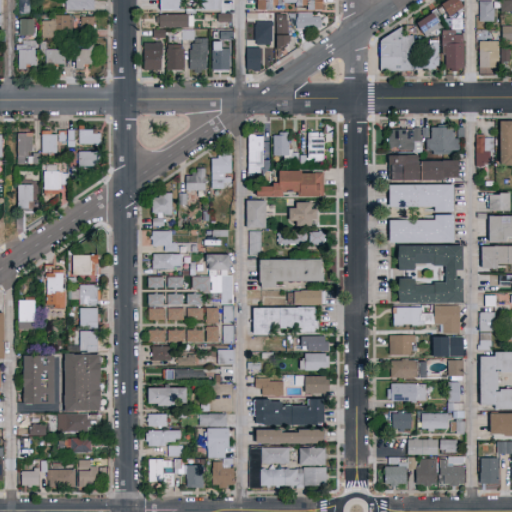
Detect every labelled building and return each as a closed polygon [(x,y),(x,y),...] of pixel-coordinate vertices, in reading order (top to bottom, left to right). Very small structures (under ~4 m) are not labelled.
[(91,0),(63,0),(63,10),(91,10),(91,0)] [(216,0),(154,0),(155,10),(176,10),(175,0),(201,0),(202,10),(216,10),(216,0)] [(318,10),(317,0),(251,0),(252,10),(267,10),(267,4),(300,4),(301,10),(318,10)] [(443,17),(459,7),(454,0),(441,0),(436,4),(443,17)] [(477,21),(493,20),(492,0),(476,1),(477,21)] [(511,0),(497,0),(498,11),(511,10),(511,0)] [(294,13),(294,28),(319,27),(318,12),(294,13)] [(287,45),(286,13),(273,13),(274,36),(271,36),(271,45),(287,45)] [(156,27),(187,26),(187,14),(155,14),(156,27)] [(41,20),(40,36),(69,36),(69,31),(93,31),(93,15),(53,15),(53,20),(41,20)] [(416,34),(433,30),(430,15),(413,19),(416,34)] [(31,18),(16,18),(16,34),(32,34),(31,18)] [(461,34),(452,34),(452,29),(460,28),(460,18),(450,19),(450,29),(440,30),(440,68),(462,68),(461,34)] [(252,21),(252,44),(271,43),(270,21),(252,21)] [(499,39),(511,39),(511,25),(499,25),(499,39)] [(406,26),(407,35),(418,35),(419,70),(382,69),(384,42),(406,26)] [(180,39),(191,39),(191,29),(180,30),(180,39)] [(217,39),(232,39),(232,30),(217,30),(217,39)] [(204,70),(204,39),(187,39),(188,70),(204,70)] [(210,69),(227,69),(228,48),(218,47),(219,40),(211,40),(210,69)] [(497,40),(476,41),(476,67),(497,67),(497,40)] [(87,48),(74,48),(74,66),(94,65),(93,41),(87,41),(87,48)] [(411,68),(435,69),(436,42),(419,41),(419,60),(411,59),(411,68)] [(141,69),(159,69),(158,42),(140,43),(141,69)] [(163,70),(181,70),(181,44),(164,44),(163,70)] [(244,69),(258,69),(259,47),(244,47),(244,69)] [(35,64),(35,48),(15,48),(16,69),(24,69),(24,64),(35,64)] [(508,48),(499,48),(499,61),(508,61),(508,48)] [(511,151),(510,151),(510,119),(494,119),(495,163),(511,162),(511,151)] [(454,151),(453,125),(419,126),(420,139),(420,152),(454,151)] [(419,139),(418,127),(384,128),(385,147),(411,147),(411,140),(419,139)] [(77,128),(58,128),(58,144),(77,144),(77,128)] [(76,145),(76,146),(67,146),(67,129),(101,129),(101,145),(76,145)] [(57,153),(42,153),(42,130),(57,130),(57,153)] [(271,154),(287,153),(287,131),(271,132),(271,154)] [(331,147),(330,131),(305,131),(305,160),(322,160),(322,148),(331,147)] [(17,156),(17,133),(32,133),(32,156),(17,156)] [(244,134),(245,166),(261,165),(260,133),(244,134)] [(473,164),(490,165),(490,135),(474,135),(473,164)] [(98,166),(78,166),(78,151),(98,151),(98,166)] [(221,187),(221,181),(228,181),(228,173),(228,153),(207,153),(208,187),(221,187)] [(414,159),(414,153),(391,153),(391,162),(386,162),(386,178),(456,178),(456,159),(414,159)] [(182,189),(201,189),(202,166),(191,166),(191,174),(182,174),(182,189)] [(322,194),(322,170),(274,169),(273,183),(249,182),(249,194),(278,195),(278,189),(293,190),(293,194),(322,194)] [(43,171),(66,171),(66,192),(43,192),(43,171)] [(383,183),(383,205),(431,205),(431,210),(449,210),(449,184),(383,183)] [(32,185),(32,208),(17,208),(17,185),(32,185)] [(505,209),(505,191),(484,192),(484,209),(505,209)] [(168,193),(148,193),(149,214),(150,214),(150,225),(160,224),(160,214),(169,214),(168,193)] [(262,199),(242,198),(242,226),(261,226),(262,199)] [(292,224),(310,224),(310,201),(292,200),(292,206),(284,206),(284,218),(293,219),(292,224)] [(431,219),(383,218),(383,240),(449,241),(450,213),(431,213),(431,219)] [(511,213),(483,213),(483,239),(501,239),(501,236),(511,236),(511,213)] [(169,230),(149,229),(149,245),(160,245),(160,250),(175,251),(175,241),(169,241),(169,230)] [(259,230),(246,229),(246,253),(259,254),(259,230)] [(307,243),(322,243),(322,230),(307,231),(307,243)] [(511,244),(476,243),(476,266),(492,266),(492,264),(511,264),(511,244)] [(459,301),(459,276),(450,277),(450,268),(459,268),(459,244),(390,244),(390,268),(409,268),(409,262),(440,262),(440,282),(409,282),(409,277),(390,277),(391,301),(459,301)] [(224,252),(202,252),(202,268),(224,268),(224,252)] [(172,268),(172,262),(179,262),(179,253),(149,253),(149,267),(172,268)] [(73,275),(73,255),(98,255),(98,275),(73,275)] [(318,258),(253,257),(253,285),(270,285),(270,279),(318,280),(318,258)] [(65,308),(45,308),(45,268),(65,268),(65,308)] [(511,272),(496,273),(496,284),(509,284),(509,291),(511,290),(511,272)] [(220,274),(208,274),(208,291),(219,291),(220,274)] [(161,275),(145,276),(145,286),(161,286),(161,275)] [(180,276),(164,275),(164,286),(180,287),(180,276)] [(189,276),(190,290),(207,290),(207,275),(189,276)] [(98,305),(77,305),(77,285),(98,285),(98,305)] [(290,289),(290,303),(318,303),(318,289),(290,289)] [(145,304),(161,304),(160,292),(145,293),(145,304)] [(164,293),(165,304),(180,303),(179,292),(164,293)] [(183,292),(184,305),(200,304),(200,292),(183,292)] [(230,293),(220,293),(220,302),(230,302),(230,293)] [(18,329),(18,300),(34,300),(34,329),(18,329)] [(247,330),(312,330),(312,305),(246,306),(247,330)] [(457,332),(457,305),(431,305),(431,311),(417,311),(417,305),(390,306),(390,323),(439,323),(440,332),(457,332)] [(182,306),(164,307),(164,319),(182,319),(182,306)] [(200,306),(184,307),(184,319),(201,318),(200,306)] [(216,322),(217,307),(204,306),(204,321),(216,322)] [(163,307),(145,307),(146,319),(163,319),(163,307)] [(79,327),(79,308),(98,308),(98,327),(79,327)] [(492,311),(477,310),(476,329),(491,329),(492,311)] [(218,325),(203,325),(203,340),(218,340),(218,325)] [(182,339),(182,327),(145,329),(146,340),(182,339)] [(184,341),(202,340),(202,328),(184,328),(184,341)] [(79,351),(79,331),(99,331),(99,351),(79,351)] [(489,332),(477,332),(477,348),(489,348),(489,332)] [(386,334),(386,353),(410,353),(411,334),(386,334)] [(427,335),(427,355),(460,355),(461,335),(427,335)] [(248,351),(260,350),(259,336),(248,336),(248,351)] [(166,345),(150,344),(149,360),(166,360),(166,345)] [(232,348),(215,348),(215,363),(232,363),(232,348)] [(511,349),(489,350),(489,354),(475,354),(474,403),(489,403),(489,408),(511,407),(511,388),(492,388),(492,371),(511,370),(511,349)] [(301,352),(301,359),(296,359),(296,368),(326,368),(326,352),(301,352)] [(101,354),(101,411),(64,411),(64,354),(101,354)] [(23,404),(23,355),(53,355),(53,404),(23,404)] [(422,376),(422,359),(388,359),(388,376),(422,376)] [(444,374),(460,374),(460,359),(445,359),(444,374)] [(301,375),(301,391),(326,392),(326,375),(301,375)] [(280,394),(281,378),(253,378),(252,387),(259,387),(259,394),(280,394)] [(424,383),(386,382),(385,399),(424,400),(424,383)] [(142,386),(143,403),(185,402),(184,385),(142,386)] [(250,422),(321,424),(321,398),(303,397),(303,404),(277,403),(277,399),(250,398),(250,422)] [(511,410),(484,411),(485,433),(511,432),(511,410)] [(409,411),(384,412),(384,429),(410,429),(409,411)] [(224,412),(197,412),(196,425),(224,425),(224,412)] [(447,428),(447,412),(419,412),(419,428),(447,428)] [(165,425),(165,413),(145,413),(145,425),(165,425)] [(88,431),(60,431),(60,414),(88,414),(88,431)] [(45,425),(45,435),(31,435),(31,425),(45,425)] [(225,426),(197,427),(197,445),(204,444),(205,457),(222,457),(222,448),(226,448),(225,426)] [(249,429),(249,442),(318,441),(318,428),(249,429)] [(179,429),(144,429),(144,445),(165,445),(165,439),(179,440),(179,429)] [(90,437),(65,437),(64,450),(90,451),(90,437)] [(454,438),(404,439),(404,453),(455,452),(454,438)] [(494,453),(511,452),(510,440),(494,441),(494,453)] [(167,455),(181,456),(181,444),(167,444),(167,455)] [(287,446),(258,446),(258,462),(286,462),(287,446)] [(323,446),(296,446),(296,465),(323,465),(323,446)] [(461,484),(462,463),(456,463),(457,457),(438,456),(437,483),(461,484)] [(496,457),(477,456),(476,482),(495,482),(496,457)] [(230,485),(230,457),(218,457),(218,467),(209,467),(209,485),(230,485)] [(413,482),(435,483),(435,458),(418,457),(418,466),(413,466),(413,482)] [(169,458),(147,458),(147,481),(162,481),(161,466),(170,466),(169,458)] [(79,486),(79,461),(96,461),(96,486),(79,486)] [(201,486),(202,464),(183,463),(183,486),(201,486)] [(381,483),(404,484),(404,465),(381,465),(381,483)] [(323,467),(257,467),(257,485),(323,485),(323,467)] [(75,469),(75,487),(48,487),(48,469),(75,469)] [(39,485),(21,485),(21,470),(39,470),(39,485)]
